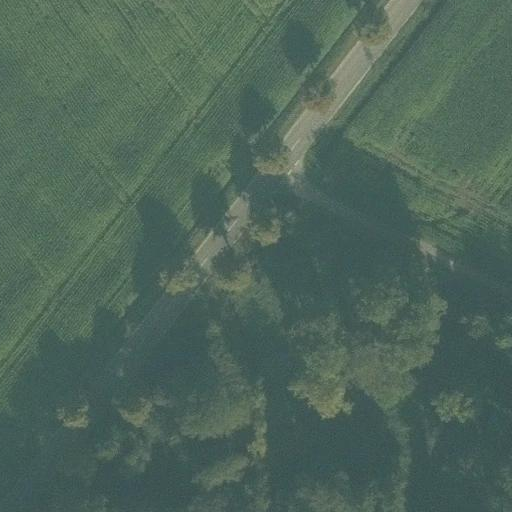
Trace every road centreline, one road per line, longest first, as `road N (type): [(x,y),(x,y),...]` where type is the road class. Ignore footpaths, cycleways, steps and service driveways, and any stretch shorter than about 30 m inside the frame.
road 1 (tertiary): [(15,511),(276,171)]
road 2 (residential): [(511,288),(276,171)]
road 3 (tertiary): [(276,171),(408,0)]
